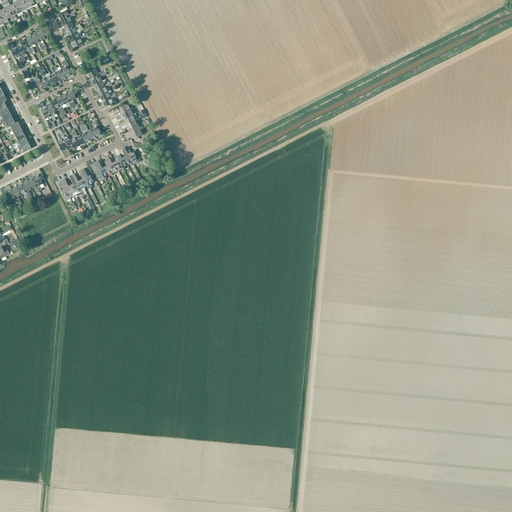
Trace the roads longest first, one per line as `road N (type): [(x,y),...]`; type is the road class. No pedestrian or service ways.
road 1 (residential): [(49,158),(57,173),(118,141),(80,78)]
road 2 (residential): [(80,78),(49,17),(0,43)]
